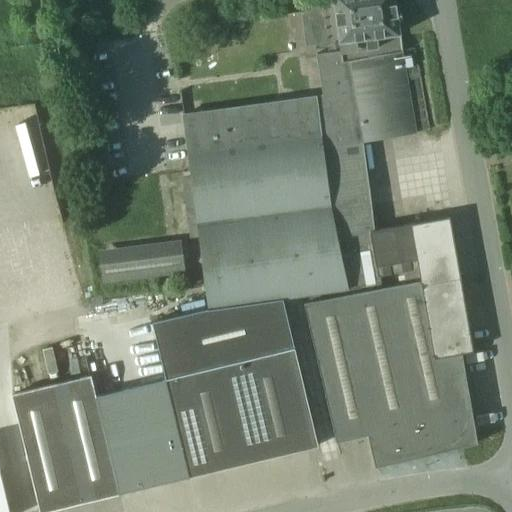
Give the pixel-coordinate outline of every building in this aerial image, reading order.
[(360,138),(360,143),(416,132),(399,33),(400,33),(396,0),(333,0),(334,1),(310,4),(311,12),(301,13),(306,47),(327,44),(329,52),(316,54),(323,95),(317,97),(183,114),(188,153),(319,136),(319,146),(360,138)] [(319,136),(188,153),(209,308),(283,298),(349,289),(350,290),(382,284),(372,230),(360,143),(360,138),(319,146),(319,136)] [(379,266),(381,277),(399,274),(399,276),(398,276),(400,285),(304,303),(337,442),(368,435),(375,467),(477,443),(462,353),(473,351),(450,217),(372,230),(379,266)] [(186,274),(182,240),(98,251),(103,284),(186,274)] [(92,377),(12,394),(39,511),(45,511),(318,446),(283,298),(209,308),(153,322),(167,380),(96,397),(92,377)] [(0,511),(10,511),(0,469),(0,511)]
